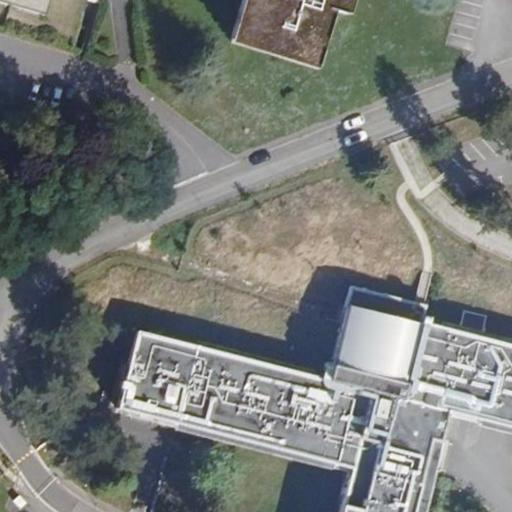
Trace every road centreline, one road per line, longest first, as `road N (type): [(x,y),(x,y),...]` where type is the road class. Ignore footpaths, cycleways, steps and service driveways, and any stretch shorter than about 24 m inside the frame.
road 1 (residential): [(511,86),(217,189)]
road 2 (residential): [(217,189),(176,129),(100,81),(0,52)]
road 3 (residential): [(217,189),(0,288)]
